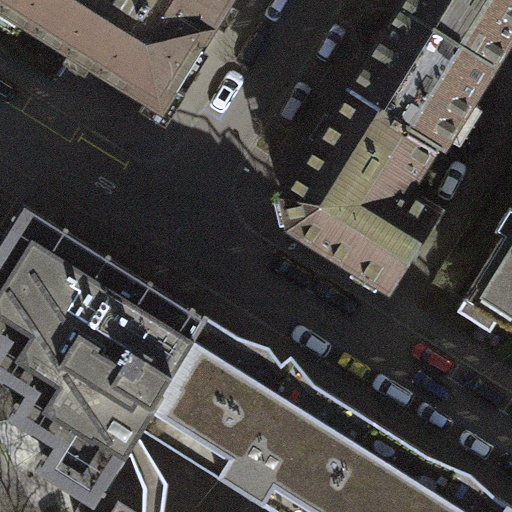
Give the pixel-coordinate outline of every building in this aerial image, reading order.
[(229,0),(0,0),(0,9),(156,110),(229,0)] [(511,33),(511,0),(403,0),(401,4),(494,62),(511,33)] [(494,62),(401,4),(349,87),(435,140),(442,145),(494,62)] [(435,140),(349,87),(286,192),(289,227),(386,285),(434,208),(408,189),(435,140)] [(73,490),(93,503),(105,483),(138,431),(163,390),(206,320),(189,310),(21,206),(0,239),(0,380),(23,395),(9,417),(50,443),(35,467),(73,490)] [(511,214),(506,211),(493,232),(501,237),(456,310),(487,329),(494,319),(511,330),(511,214)] [(138,431),(272,511),(313,511),(370,419),(206,320),(138,431)] [(511,511),(511,505),(370,419),(313,511),(511,511)] [(150,511),(105,483),(93,503),(88,511),(150,511)]
